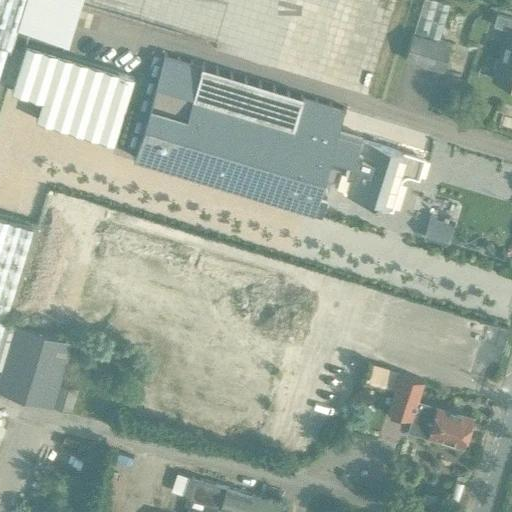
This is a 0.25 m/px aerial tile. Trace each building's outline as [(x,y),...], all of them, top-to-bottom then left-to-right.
[(0,0),(0,24),(0,45),(7,48),(11,49),(17,29),(66,44),(78,0),(0,0)] [(423,0),(414,35),(437,42),(449,4),(437,0),(423,0)] [(505,28),(503,35),(489,79),(511,86),(511,17),(497,13),(493,25),(505,28)] [(450,46),(437,42),(414,35),(411,34),(403,61),(441,73),(450,46)] [(0,367),(1,368),(14,323),(5,320),(32,228),(0,217),(0,70),(7,48),(0,45),(0,367)] [(27,45),(13,91),(42,99),(36,119),(114,144),(134,78),(27,45)] [(133,157),(313,211),(320,213),(325,194),(319,193),(330,156),(353,163),(361,136),(339,129),(344,111),(163,57),(133,157)] [(415,176),(420,158),(365,141),(348,195),(389,208),(396,183),(392,177),(395,169),(415,176)] [(130,412),(254,450),(287,342),(303,346),(316,301),(300,296),(319,234),(119,174),(73,327),(149,351),(130,412)] [(0,390),(72,413),(79,388),(61,382),(74,341),(14,323),(1,368),(0,369),(0,390)] [(463,447),(472,416),(437,406),(436,410),(416,404),(423,382),(398,374),(386,413),(411,420),(413,416),(431,422),(427,436),(463,447)] [(279,511),(282,502),(192,476),(186,497),(191,498),(186,511),(279,511)] [(433,507),(436,497),(426,494),(422,504),(433,507)]
